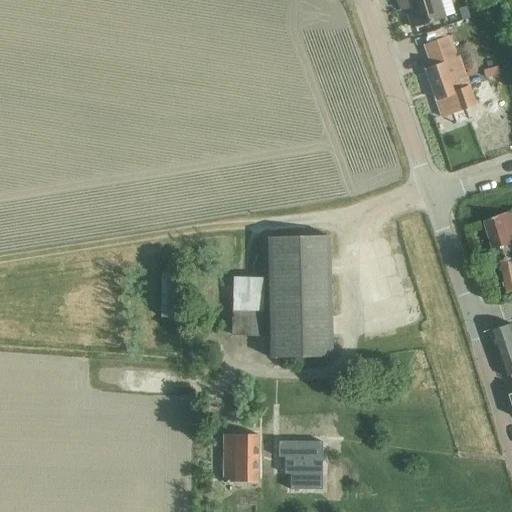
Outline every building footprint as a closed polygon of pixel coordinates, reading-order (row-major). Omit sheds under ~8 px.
[(444,19),(438,0),(398,0),(401,7),(406,5),(413,29),(444,19)] [(426,71),(442,117),(474,106),(458,59),(455,61),(447,39),(425,48),(432,69),(426,71)] [(497,96),(491,74),(473,80),(480,101),(497,96)] [(485,223),(493,252),(511,246),(511,218),(510,214),(485,223)] [(232,337),(270,337),(270,359),(331,358),(328,237),(267,238),(268,278),(232,278),(232,337)] [(496,262),(500,262),(508,293),(511,291),(511,246),(493,252),(496,262)] [(160,318),(182,319),(183,275),(161,274),(160,318)] [(511,375),(511,324),(492,331),(507,377),(511,375)] [(127,370),(126,390),(176,392),(176,371),(127,370)] [(223,483),(257,484),(258,435),(223,435),(223,483)] [(322,442),(278,442),(278,458),(284,458),(284,475),(289,475),(289,490),(321,491),(321,475),(318,475),(318,458),(322,458),(322,442)]
